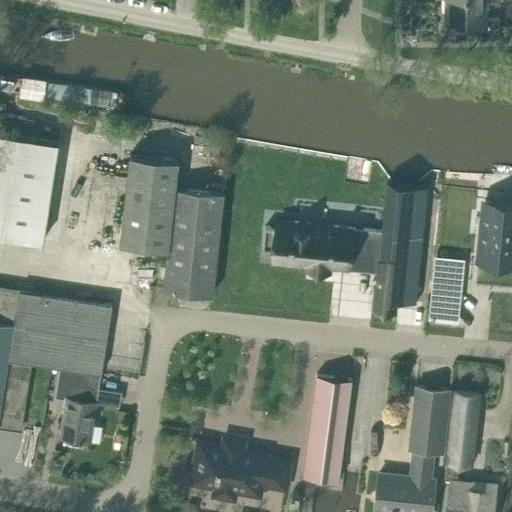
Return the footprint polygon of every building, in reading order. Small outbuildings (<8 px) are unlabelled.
[(465,26),(484,26),(499,26),(499,16),(485,16),(484,0),(445,0),(446,36),(465,36),(465,26)] [(0,232),(44,239),(59,139),(0,130),(0,232)] [(168,247),(164,288),(213,293),(223,192),(174,187),(177,159),(174,159),(129,154),(120,242),(168,247)] [(265,226),(263,248),(275,249),(274,261),(290,263),(306,265),(306,269),(307,269),(330,272),(331,272),(332,267),(354,269),(355,268),(375,270),(375,271),(377,272),(374,309),(375,309),(394,311),(396,312),(397,301),(417,302),(429,186),(387,181),(382,230),(279,219),(277,227),(265,226)] [(475,259),(511,262),(511,206),(480,203),(475,259)] [(461,259),(437,257),(431,317),(455,319),(461,259)] [(0,280),(9,281),(10,261),(0,260),(0,280)] [(0,425),(10,427),(21,429),(31,360),(60,365),(102,373),(113,303),(0,285),(0,425)] [(90,440),(96,401),(98,388),(100,373),(102,373),(60,365),(55,396),(66,398),(61,436),(90,440)] [(352,378),(317,374),(304,474),(339,479),(352,378)] [(443,451),(450,389),(416,385),(409,447),(413,447),(410,475),(379,471),(375,511),(381,511),(431,511),(435,477),(431,477),(434,450),(443,451)] [(471,463),(479,392),(456,389),(447,461),(471,463)] [(196,437),(188,484),(212,488),(211,497),(236,501),(238,493),(263,498),(265,486),(288,490),(294,457),(270,453),(271,451),(247,447),(248,438),(222,433),(220,441),(196,437)] [(492,511),(495,484),(452,480),(449,509),(446,508),(446,511),(492,511)]
